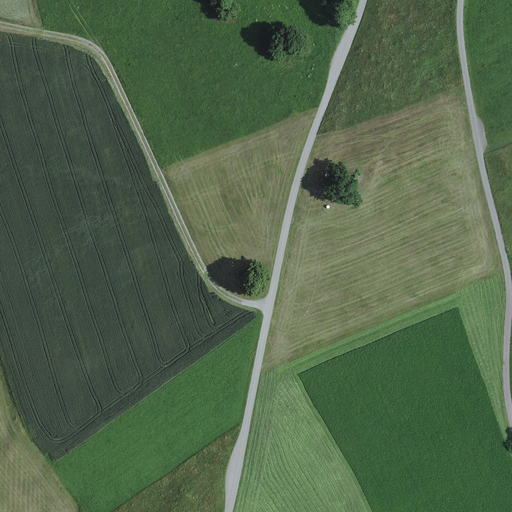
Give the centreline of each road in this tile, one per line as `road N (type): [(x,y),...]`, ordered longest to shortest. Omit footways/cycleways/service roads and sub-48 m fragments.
road 1 (unclassified): [(226,511),(284,234),(361,0)]
road 2 (track): [(0,23),(99,48),(212,283),(227,298),(269,309)]
road 3 (unclassified): [(511,416),(504,255),(471,108),(461,0)]
